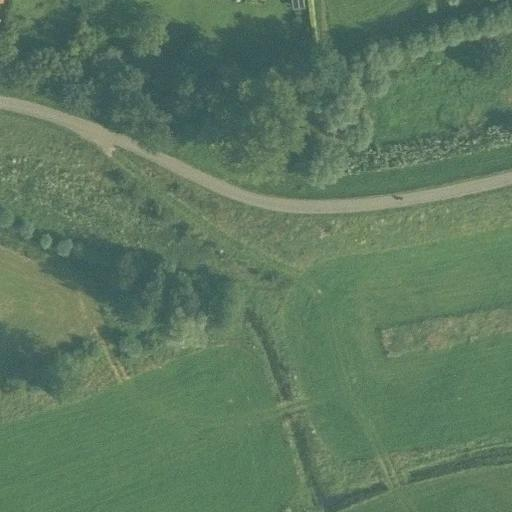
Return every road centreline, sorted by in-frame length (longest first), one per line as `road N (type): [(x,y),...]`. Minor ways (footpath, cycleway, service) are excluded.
road 1 (unclassified): [(0,102),(91,131),(226,193),(280,205),(386,204),(511,175)]
road 2 (track): [(91,131),(145,189),(224,246),(286,274)]
